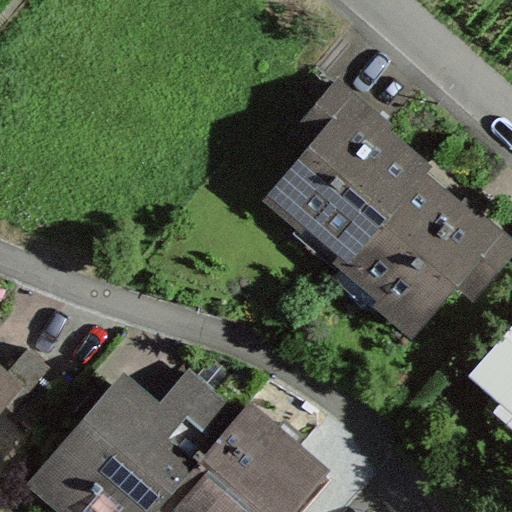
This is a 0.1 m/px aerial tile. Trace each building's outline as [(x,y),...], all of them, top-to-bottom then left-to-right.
[(348,252),(417,172),(421,167),(360,116),(366,108),(340,86),(299,134),(324,155),(286,199),(348,252)] [(417,172),(348,252),(343,258),(410,316),(450,271),(473,291),(511,246),(511,242),(487,221),(481,228),(417,172)] [(511,335),(483,368),(511,393),(511,335)] [(0,381),(0,399),(4,404),(12,411),(51,366),(29,347),(3,378),(0,381)] [(155,511),(162,504),(246,407),(254,396),(229,375),(216,390),(198,375),(157,423),(121,393),(42,487),(72,511),(155,511)] [(289,511),(323,474),(246,407),(162,504),(171,511),(289,511)]
